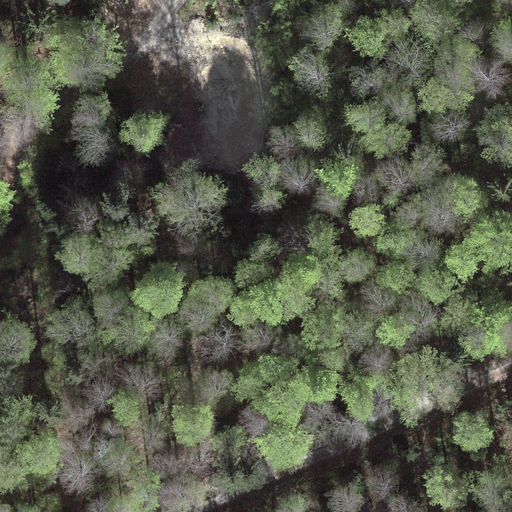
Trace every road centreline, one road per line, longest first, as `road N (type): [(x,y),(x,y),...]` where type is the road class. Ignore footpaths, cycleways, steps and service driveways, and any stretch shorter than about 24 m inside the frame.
road 1 (track): [(511,363),(192,511)]
road 2 (track): [(0,152),(175,0)]
